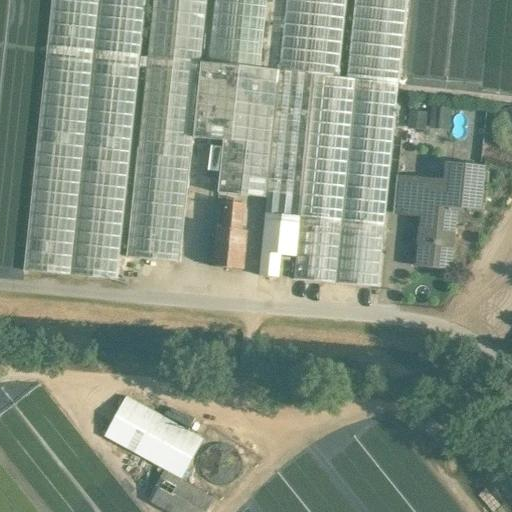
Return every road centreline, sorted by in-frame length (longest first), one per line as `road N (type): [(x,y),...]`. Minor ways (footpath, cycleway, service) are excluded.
road 1 (unclassified): [(511,361),(436,319),(0,284)]
road 2 (track): [(511,476),(417,418),(378,405)]
